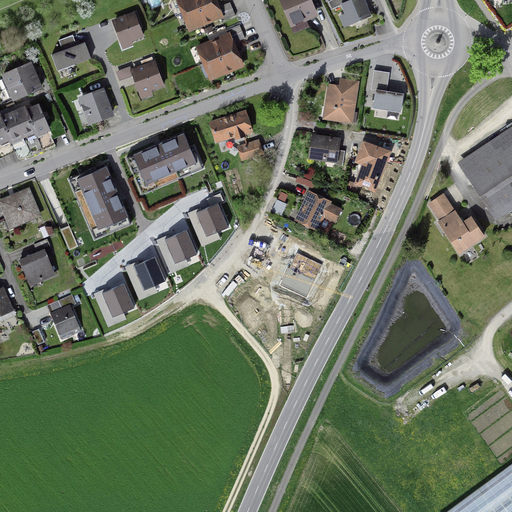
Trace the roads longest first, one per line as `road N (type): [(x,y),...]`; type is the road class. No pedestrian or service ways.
road 1 (track): [(511,54),(453,114),(273,511)]
road 2 (secondary): [(247,511),(407,178),(435,68)]
road 3 (residential): [(0,183),(285,76)]
road 4 (track): [(200,282),(267,360),(275,388),(225,511)]
road 5 (track): [(0,367),(98,347),(157,318),(200,282)]
